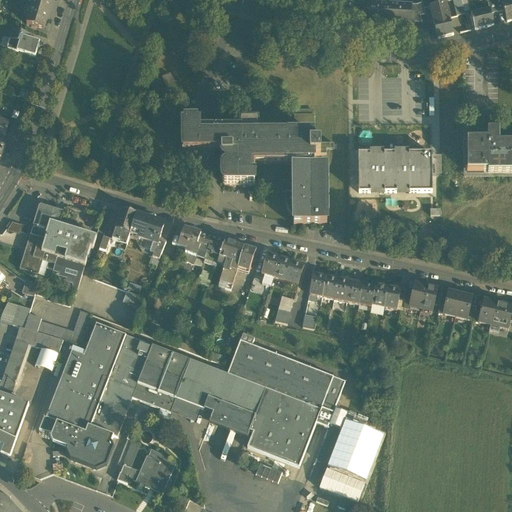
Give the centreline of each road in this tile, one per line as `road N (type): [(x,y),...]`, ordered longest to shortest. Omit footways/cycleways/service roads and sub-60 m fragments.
road 1 (residential): [(15,175),(231,234),(511,295)]
road 2 (residential): [(251,8),(371,54),(511,33)]
road 3 (residential): [(71,0),(15,175)]
